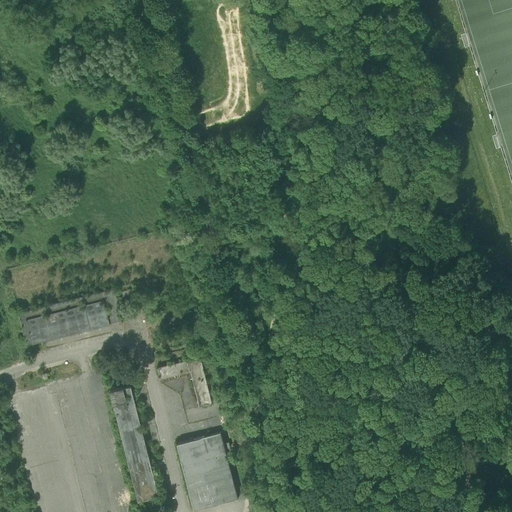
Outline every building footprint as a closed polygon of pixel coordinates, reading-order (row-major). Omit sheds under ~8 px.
[(18,312),(26,344),(31,343),(109,324),(109,323),(122,320),(114,288),(18,312)] [(142,308),(144,316),(150,315),(148,306),(142,308)] [(190,371),(198,407),(211,403),(200,357),(156,367),(159,379),(190,371)] [(109,390),(137,500),(158,495),(130,385),(109,390)] [(176,443),(192,510),(238,498),(225,449),(230,448),(229,442),(224,443),(221,432),(176,443)]
